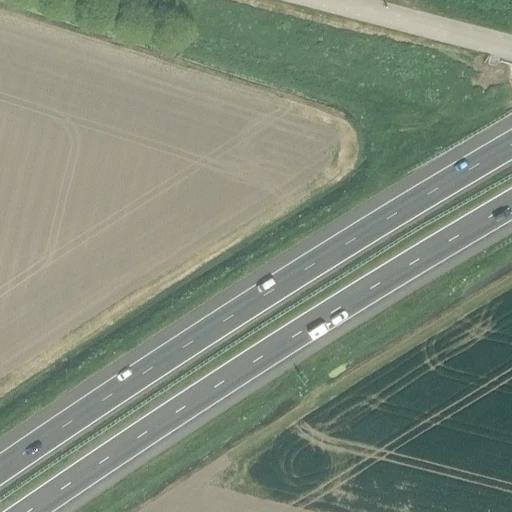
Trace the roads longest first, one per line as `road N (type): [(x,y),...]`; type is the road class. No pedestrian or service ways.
road 1 (motorway): [(511,144),(0,470)]
road 2 (motorway): [(30,511),(236,372),(511,204)]
road 3 (tertiary): [(319,0),(511,50)]
